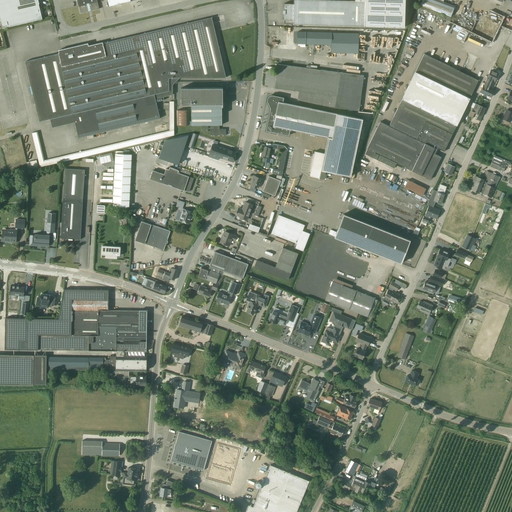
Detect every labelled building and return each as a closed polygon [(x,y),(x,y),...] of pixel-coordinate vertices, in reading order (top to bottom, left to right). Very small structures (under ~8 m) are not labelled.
[(42,19),(37,0),(0,0),(0,18),(2,28),(42,19)] [(97,0),(77,0),(80,13),(99,9),(97,0)] [(283,11),(283,12),(283,13),(283,14),(284,14),(283,20),(294,20),(293,24),(404,27),(405,0),(354,0),(355,1),(332,0),(294,0),(294,4),(284,4),(284,10),(283,10),(283,11)] [(443,0),(422,0),(420,6),(450,18),(454,7),(443,2),(443,0)] [(39,121),(50,119),(52,127),(75,122),(78,138),(160,118),(155,99),(173,95),(173,85),(179,78),(214,78),(226,78),(212,17),(200,20),(103,43),(103,42),(58,53),(59,54),(25,61),(39,121)] [(359,34),(331,33),(298,32),(297,44),(331,45),(331,48),(345,49),(345,50),(358,50),(359,34)] [(478,80),(424,54),(390,125),(389,126),(380,122),(380,123),(367,149),(365,154),(394,168),(397,163),(430,180),(441,157),(435,154),(438,148),(444,152),(478,80)] [(306,68),(278,64),(275,88),(298,91),(297,100),(335,108),(359,111),(364,75),(310,68),(311,66),(307,65),(306,68)] [(487,80),(492,67),(489,66),(484,79),(487,80)] [(492,80),(489,79),(486,86),(482,93),(491,97),(494,90),(489,88),(492,80)] [(208,128),(208,126),(202,126),(202,132),(208,132),(208,129),(210,129),(210,136),(226,135),(226,136),(226,129),(218,129),(218,125),(222,125),(222,104),(223,104),(223,88),(181,88),(181,105),(191,105),(191,125),(210,125),(210,128),(208,128)] [(351,176),(363,119),(286,103),(287,98),(272,95),(271,95),(270,96),(269,96),(269,97),(268,97),(268,98),(267,99),(267,100),(267,101),(267,102),(270,107),(270,108),(270,109),(270,110),(266,131),(274,133),(275,133),(275,134),(276,134),(277,134),(277,133),(278,133),(289,135),(290,130),(328,138),(324,153),(315,151),(309,176),(324,179),(326,171),(351,176)] [(175,137),(174,103),(170,102),(169,131),(45,160),(38,131),(32,133),(40,167),(175,137)] [(476,104),(473,109),(474,109),(476,110),(475,113),(478,115),(476,119),(480,121),(482,116),(486,108),(478,105),(476,104)] [(189,125),(189,110),(177,110),(177,125),(189,125)] [(511,111),(507,110),(505,114),(504,114),(503,118),(510,121),(511,117),(511,111)] [(188,135),(164,140),(158,158),(178,165),(188,135)] [(272,173),(277,174),(282,176),(288,149),(284,146),(278,144),(277,149),(282,151),(278,170),(273,169),(272,173)] [(236,153),(212,145),(208,156),(218,160),(219,157),(233,162),(236,153)] [(273,148),(263,146),(261,157),(264,157),(263,161),(264,162),(269,163),(270,158),(268,158),(270,152),(272,152),(273,148)] [(101,154),(102,161),(114,158),(113,152),(101,154)] [(183,165),(218,175),(222,164),(187,153),(183,165)] [(113,206),(129,207),(132,154),(115,154),(113,206)] [(494,155),(489,166),(502,172),(507,161),(494,155)] [(38,168),(36,160),(27,162),(28,170),(38,168)] [(448,163),(444,172),(451,176),(455,166),(448,163)] [(153,170),(150,179),(184,191),(184,190),(189,192),(194,178),(189,177),(191,173),(181,169),(179,173),(178,173),(178,171),(169,167),(168,169),(166,169),(164,174),(153,170)] [(85,170),(65,168),(60,238),(80,239),(85,170)] [(500,177),(487,171),(484,180),(475,176),(472,182),(475,183),(472,190),(479,193),(479,192),(483,194),(482,195),(491,198),(500,177)] [(282,176),(277,174),(276,179),(269,176),(263,191),(275,196),(281,181),(282,176)] [(263,179),(254,176),(251,182),(252,183),(251,186),(257,188),(258,185),(260,186),(263,179)] [(422,195),(426,188),(407,180),(404,187),(422,195)] [(98,197),(110,197),(111,187),(98,187),(98,197)] [(434,190),(428,202),(434,205),(435,201),(441,203),(444,195),(444,194),(445,192),(440,190),(438,189),(437,191),(434,190)] [(185,202),(178,200),(176,207),(180,208),(180,211),(183,212),(180,221),(189,224),(192,212),(183,209),(185,202)] [(253,205),(245,202),(242,210),(238,208),(236,215),(240,216),(239,217),(247,220),(253,205)] [(97,205),(96,213),(105,213),(105,206),(97,205)] [(424,216),(422,220),(423,221),(427,222),(428,223),(430,219),(428,218),(429,216),(436,219),(440,211),(429,206),(425,214),(424,216)] [(30,235),(30,245),(49,246),(49,237),(49,232),(54,232),(55,213),(48,213),(47,232),(47,235),(35,234),(35,235),(30,235)] [(334,237),(401,263),(410,240),(379,228),(379,227),(378,227),(377,227),(344,214),(334,237)] [(305,225),(278,215),(271,234),(297,244),(295,248),(303,251),(310,234),(302,231),(305,225)] [(1,241),(5,242),(5,241),(10,241),(10,242),(16,243),(17,228),(24,229),(25,220),(16,219),(15,230),(10,229),(10,232),(3,231),(2,236),(1,236),(1,237),(2,237),(1,241)] [(260,228),(258,233),(267,237),(272,223),(263,219),(260,228)] [(161,239),(164,229),(141,221),(135,240),(158,248),(159,244),(161,244),(161,242),(159,241),(160,238),(161,239)] [(247,229),(258,233),(260,228),(250,224),(247,229)] [(170,231),(164,229),(161,239),(160,238),(159,241),(161,242),(161,244),(159,244),(158,248),(164,250),(170,231)] [(234,235),(225,231),(223,236),(224,236),(221,243),(229,246),(232,240),(235,241),(236,236),(233,235),(234,235)] [(476,239),(467,235),(462,246),(474,252),(476,246),(473,245),(476,239)] [(106,246),(102,245),(101,255),(105,255),(105,258),(109,258),(116,258),(116,256),(120,256),(120,247),(116,246),(116,248),(108,247),(108,246),(106,246)] [(298,253),(283,248),(275,267),(257,260),(254,267),(288,280),(298,253)] [(437,256),(438,257),(450,262),(450,261),(451,259),(447,257),(449,252),(446,251),(445,252),(440,249),(437,256)] [(483,258),(485,252),(478,249),(475,254),(483,258)] [(466,254),(457,250),(455,254),(464,258),(466,254)] [(222,275),(241,282),(243,278),(248,264),(215,252),(210,266),(208,270),(201,267),(198,277),(218,284),(222,275)] [(450,262),(438,257),(434,265),(442,268),(444,269),(445,267),(447,267),(450,262)] [(164,276),(163,279),(168,281),(169,278),(174,280),(178,271),(178,270),(173,269),(171,274),(166,272),(164,276)] [(434,277),(432,282),(442,286),(444,280),(434,277)] [(167,287),(147,279),(145,286),(164,293),(167,287)] [(401,282),(396,280),(395,282),(392,281),(389,287),(389,288),(384,297),(383,296),(380,302),(387,305),(390,300),(397,304),(401,296),(392,291),(393,290),(396,291),(401,282)] [(375,298),(333,281),(325,300),(367,317),(375,298)] [(219,292),(216,300),(228,305),(231,297),(232,294),(236,295),(240,284),(233,282),(227,296),(219,292)] [(423,289),(434,293),(436,285),(425,282),(423,289)] [(212,290),(201,285),(198,293),(209,297),(212,290)] [(11,286),(10,295),(19,296),(19,299),(23,300),(24,300),(24,296),(23,295),(24,287),(11,286)] [(113,370),(113,371),(129,371),(146,371),(146,357),(127,356),(127,351),(146,351),(147,310),(108,310),(108,290),(64,289),(58,319),(5,318),(5,349),(117,351),(117,356),(110,356),(110,360),(103,360),(103,358),(49,357),(48,369),(113,370)] [(263,297),(249,291),(246,300),(250,301),(247,308),(248,308),(246,312),(253,315),(256,308),(257,308),(258,305),(265,308),(269,299),(268,299),(269,296),(264,294),(263,297)] [(48,307),(50,308),(52,306),(52,304),(57,305),(58,298),(54,297),(53,297),(50,296),(50,295),(41,294),(41,298),(37,297),(36,305),(48,307)] [(448,300),(458,304),(460,298),(449,295),(448,300)] [(420,301),(417,308),(420,309),(419,310),(425,313),(429,314),(429,313),(432,306),(433,305),(424,301),(423,302),(420,301)] [(330,305),(324,303),(320,312),(326,314),(330,305)] [(274,311),(270,321),(277,324),(278,322),(285,324),(287,320),(293,322),(299,307),(291,304),(286,317),(281,315),(283,311),(275,308),(274,311)] [(336,324),(335,325),(343,328),(343,327),(348,329),(352,319),(340,314),(341,312),(332,308),(331,311),(333,312),(329,321),(336,324)] [(321,318),(313,315),(309,326),(301,323),(297,332),(302,334),(302,332),(309,335),(310,331),(315,333),(321,318)] [(182,316),(179,326),(200,332),(203,323),(182,316)] [(436,319),(429,316),(422,330),(430,334),(436,319)] [(205,334),(211,336),(214,326),(208,324),(205,334)] [(356,324),(352,335),(356,336),(358,330),(361,331),(363,326),(356,324)] [(343,328),(335,325),(333,330),(327,328),(321,341),(328,344),(329,341),(332,340),(337,342),(340,336),(339,336),(343,328)] [(357,348),(354,356),(362,359),(365,352),(364,351),(367,346),(368,346),(371,338),(359,333),(355,341),(362,344),(360,350),(357,348)] [(414,336),(405,333),(401,346),(397,357),(405,360),(409,349),(414,336)] [(171,352),(175,353),(174,357),(183,359),(184,356),(188,357),(190,347),(173,343),(171,352)] [(222,360),(233,365),(233,366),(240,369),(246,355),(238,352),(237,355),(226,351),(222,360)] [(46,355),(0,354),(0,384),(34,385),(34,384),(46,384),(46,355)] [(263,374),(265,367),(251,361),(248,368),(257,372),(256,376),(262,378),(264,374),(263,374)] [(189,366),(182,364),(180,373),(187,375),(189,366)] [(286,377),(274,371),(270,381),(282,386),(286,377)] [(418,373),(412,371),(410,376),(407,375),(405,381),(416,385),(417,384),(418,385),(420,381),(418,381),(418,380),(416,379),(418,373)] [(146,376),(136,376),(136,377),(131,377),(130,385),(136,385),(146,386),(146,376)] [(299,387),(306,390),(308,387),(313,389),(309,398),(314,401),(319,391),(318,390),(320,386),(322,387),(325,382),(319,379),(318,381),(315,380),(315,379),(313,378),(310,384),(302,380),(298,387),(299,387)] [(260,381),(256,390),(260,392),(264,393),(268,384),(264,382),(260,381)] [(333,386),(328,383),(325,390),(330,392),(333,386)] [(268,384),(264,393),(270,396),(272,396),(276,387),(268,384)] [(177,389),(174,407),(183,408),(185,401),(197,402),(198,393),(189,391),(182,390),(177,389)] [(349,398),(346,396),(344,400),(338,397),(336,401),(354,408),(357,401),(354,400),(355,397),(350,395),(349,398)] [(382,403),(370,399),(367,406),(379,410),(382,403)] [(340,406),(339,410),(337,415),(350,420),(354,411),(340,406)] [(316,408),(314,413),(319,415),(334,421),(335,417),(329,415),(330,414),(316,408)] [(314,420),(311,427),(316,429),(318,424),(318,423),(332,428),(331,430),(330,432),(335,434),(341,436),(344,429),(340,427),(341,427),(336,425),(334,424),(334,423),(319,416),(317,421),(314,420)] [(381,420),(381,419),(375,417),(371,425),(372,425),(370,428),(376,431),(381,420)] [(171,461),(203,470),(212,441),(179,432),(171,461)] [(102,441),(82,440),(82,455),(102,456),(119,456),(120,444),(102,443),(102,441)] [(217,442),(207,478),(231,485),(241,449),(217,442)] [(112,460),(110,474),(121,476),(121,474),(124,475),(123,481),(128,482),(128,485),(134,485),(135,480),(137,480),(137,477),(136,477),(137,469),(129,468),(128,473),(121,473),(123,462),(112,460)] [(360,464),(351,460),(345,472),(354,476),(360,464)] [(296,511),(309,481),(270,465),(253,507),(248,505),(245,511),(296,511)] [(356,475),(353,481),(364,486),(364,485),(368,487),(369,486),(370,483),(365,481),(366,478),(359,475),(357,474),(356,475)] [(364,486),(353,481),(352,484),(349,482),(346,481),(343,479),(340,486),(349,491),(350,487),(355,489),(355,491),(365,495),(368,487),(364,485),(364,486)] [(394,482),(388,479),(383,491),(389,494),(394,482)] [(159,496),(159,497),(163,497),(163,496),(167,496),(167,492),(171,493),(172,487),(174,488),(176,484),(177,485),(177,484),(167,480),(166,485),(163,484),(164,484),(163,488),(161,488),(161,489),(160,488),(159,496)] [(361,511),(364,506),(353,501),(349,510),(352,511),(361,511)]
